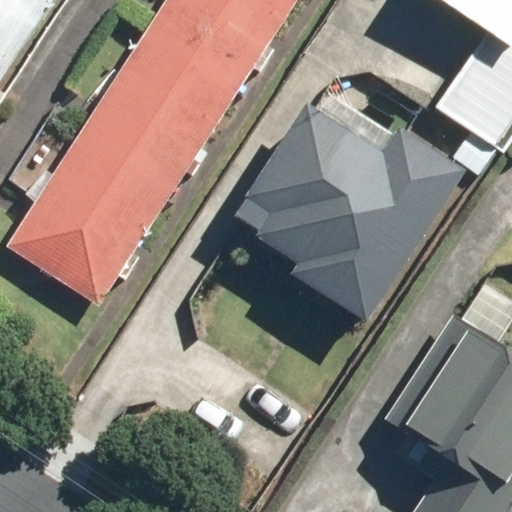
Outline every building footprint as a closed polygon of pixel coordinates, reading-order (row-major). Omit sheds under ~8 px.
[(0,0),(0,88),(57,0),(0,0)] [(303,0),(165,0),(8,247),(107,309),(303,0)] [(511,0),(440,0),(511,44),(511,0)] [(401,131),(389,150),(311,102),(236,222),(312,269),(303,283),(370,325),(468,173),(401,131)] [(511,511),(511,349),(452,313),(385,423),(428,448),(388,511),(511,511)]
